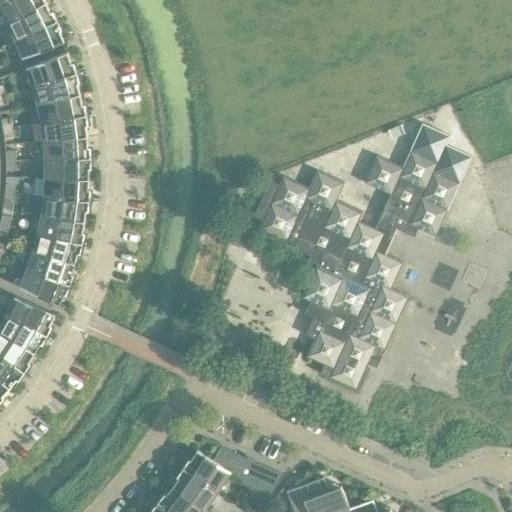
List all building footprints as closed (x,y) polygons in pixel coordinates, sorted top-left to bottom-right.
[(44,0),(6,0),(0,4),(0,11),(7,23),(46,2),(44,0)] [(7,23),(15,39),(57,20),(52,11),(50,12),(46,2),(7,23)] [(64,42),(59,31),(61,30),(57,20),(15,39),(23,58),(64,42)] [(71,63),(67,51),(26,67),(32,86),(76,72),(73,62),(71,63)] [(77,84),(80,83),(76,72),(32,86),(37,103),(80,93),(77,84)] [(37,103),(37,104),(41,122),(86,114),(84,104),(82,104),(80,93),(37,103)] [(86,126),(88,125),(86,114),(41,122),(43,140),(87,136),(86,126)] [(11,117),(1,119),(2,128),(12,126),(11,117)] [(309,187),(282,175),(279,184),(278,184),(270,180),(254,216),(262,220),(258,229),(311,253),(307,261),(316,265),(302,296),(319,304),(305,334),(314,339),(306,356),(324,364),(321,369),(320,373),(326,376),(355,389),(446,430),(450,422),(452,422),(453,422),(509,447),(509,446),(510,446),(511,442),(511,299),(467,280),(465,284),(464,286),(461,287),(403,261),(389,255),(386,254),(397,228),(415,236),(419,228),(436,236),(461,182),(473,156),(468,154),(447,144),(451,135),(423,123),(411,149),(403,166),(402,166),(377,154),(364,182),(391,194),(375,228),(363,222),(359,220),(358,220),(362,211),(336,200),(344,182),(317,170),(309,187)] [(4,138),(14,136),(12,126),(2,128),(4,138)] [(43,140),(45,159),(91,157),(90,147),(88,147),(87,136),(43,140)] [(15,150),(6,151),(6,160),(16,160),(15,150)] [(45,159),(45,177),(89,179),(89,168),(91,168),(91,157),(45,159)] [(6,170),(16,169),(16,160),(6,160),(6,170)] [(45,177),(45,178),(44,196),(89,200),(90,190),(88,189),(89,179),(45,177)] [(16,184),(6,183),(5,192),(15,193),(16,184)] [(4,202),(14,203),(15,193),(5,192),(4,202)] [(44,196),(41,214),(85,221),(86,211),(88,211),(89,200),(44,196)] [(11,217),(2,214),(0,222),(0,223),(9,226),(11,217)] [(41,214),(41,215),(37,233),(82,243),(85,233),(83,232),(85,221),(41,214)] [(0,233),(7,235),(9,226),(0,223),(0,233)] [(78,253),(80,254),(82,243),(37,233),(33,250),(75,263),(78,253)] [(33,250),(33,251),(27,268),(70,284),(74,274),(72,273),(75,263),(33,250)] [(64,294),(66,295),(70,284),(27,268),(19,287),(57,304),(59,305),(64,294)] [(53,313),(15,296),(6,313),(47,335),(52,325),(50,324),(55,314),(53,313)] [(40,343),(42,345),(47,335),(6,313),(0,324),(0,330),(35,352),(40,343)] [(0,330),(0,353),(24,371),(30,363),(28,362),(35,352),(0,330)] [(16,379),(18,381),(24,371),(0,353),(0,379),(10,387),(16,379)] [(0,379),(0,401),(4,397),(3,396),(10,387),(0,379)] [(196,450),(190,459),(188,458),(182,467),(218,491),(229,472),(242,480),(240,482),(268,499),(283,474),(220,446),(212,459),(196,450)] [(176,476),(178,477),(172,486),(204,509),(218,491),(182,467),(176,476)] [(340,511),(350,508),(373,499),(349,508),(341,485),(328,490),(323,476),(286,490),(294,511),(340,511)] [(166,494),(164,493),(157,501),(171,511),(202,511),(204,509),(172,486),(166,494)] [(350,508),(340,511),(391,511),(390,508),(378,511),(377,511),(373,499),(350,508)] [(255,500),(248,511),(249,511),(260,511),(264,507),(255,500)] [(151,509),(152,511),(151,511),(171,511),(157,501),(151,509)]
